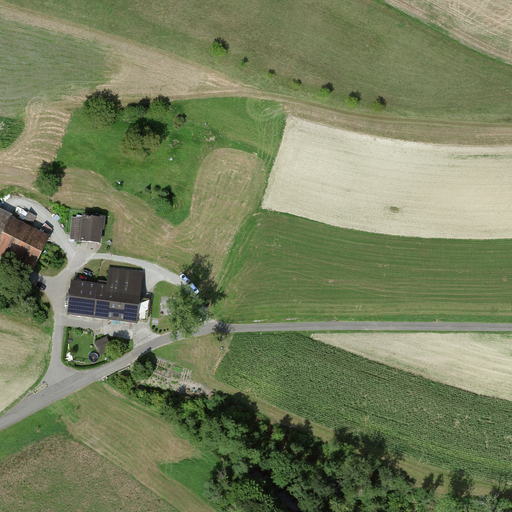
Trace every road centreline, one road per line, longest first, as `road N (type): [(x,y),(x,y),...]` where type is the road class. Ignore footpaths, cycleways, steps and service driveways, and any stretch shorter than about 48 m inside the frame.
road 1 (unclassified): [(0,426),(193,332),(511,328)]
road 2 (track): [(511,127),(335,112),(247,90),(111,105)]
